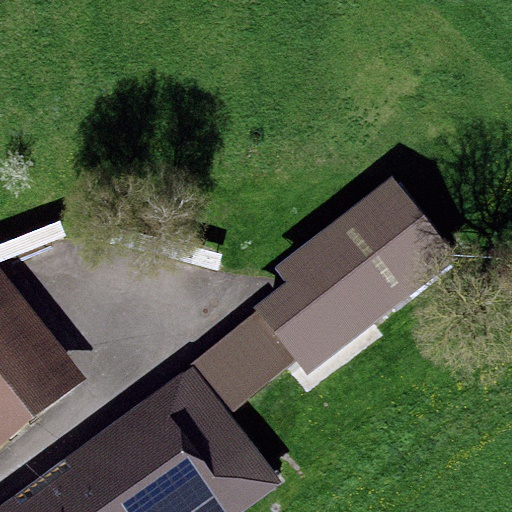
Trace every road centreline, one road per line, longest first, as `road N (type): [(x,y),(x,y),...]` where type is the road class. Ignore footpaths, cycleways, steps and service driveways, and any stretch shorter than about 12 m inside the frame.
road 1 (residential): [(258,329),(0,499)]
road 2 (track): [(359,511),(511,406)]
